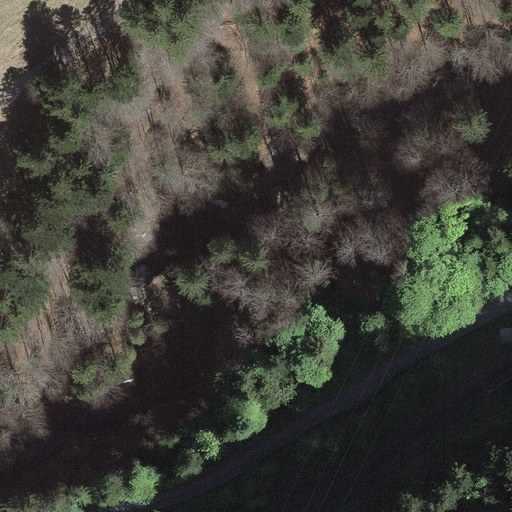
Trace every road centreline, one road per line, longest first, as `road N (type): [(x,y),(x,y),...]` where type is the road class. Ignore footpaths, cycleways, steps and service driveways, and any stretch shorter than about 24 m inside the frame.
road 1 (track): [(511,307),(193,488),(108,511)]
road 2 (track): [(0,98),(117,0)]
